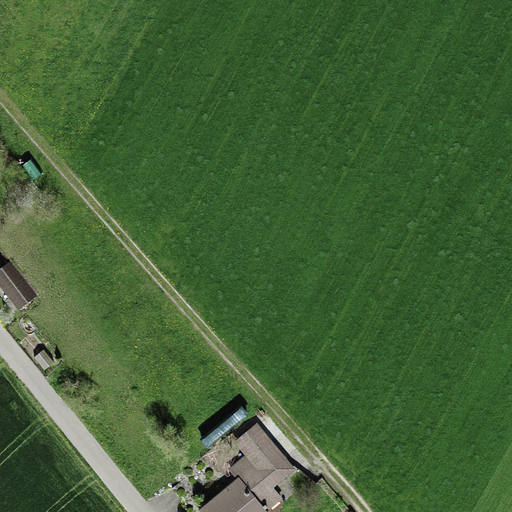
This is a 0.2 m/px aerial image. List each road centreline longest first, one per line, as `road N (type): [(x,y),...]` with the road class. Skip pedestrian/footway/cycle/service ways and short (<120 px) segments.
road 1 (track): [(364,511),(352,483),(0,81)]
road 2 (residential): [(135,511),(0,342)]
